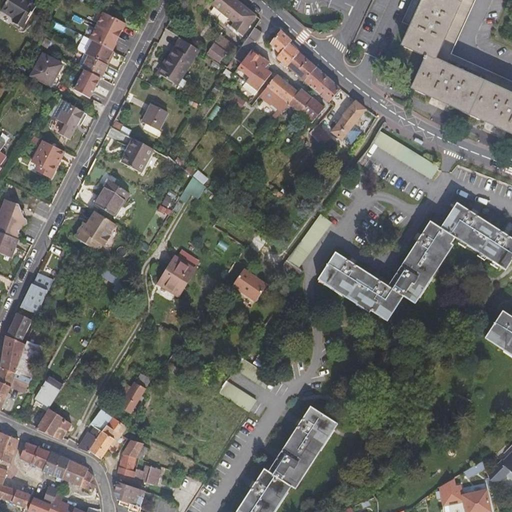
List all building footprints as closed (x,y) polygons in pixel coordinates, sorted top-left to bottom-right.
[(19,29),(35,6),(26,0),(5,0),(0,8),(0,11),(13,20),(10,24),(19,29)] [(239,38),(255,17),(232,0),(215,0),(209,8),(230,23),(227,28),(239,38)] [(511,83),(449,55),(474,0),(409,0),(398,24),(407,29),(399,48),(420,58),(419,63),(421,64),(410,90),(511,136),(511,83)] [(87,40),(108,51),(112,44),(111,44),(118,31),(122,24),(100,12),(86,39),(87,40)] [(125,15),(121,23),(128,26),(132,19),(125,15)] [(259,33),(253,28),(245,40),(243,39),(236,50),(231,58),(239,65),(247,54),(244,52),(249,45),(250,46),(259,33)] [(279,54),(287,45),(290,42),(278,32),(268,45),(279,54)] [(231,58),(236,50),(216,36),(203,56),(217,66),(222,57),(229,61),(231,58)] [(46,48),(50,41),(44,38),(40,45),(46,48)] [(175,78),(194,50),(176,38),(168,50),(166,49),(151,72),(171,84),(172,84),(175,78)] [(103,67),(110,52),(108,51),(87,40),(79,54),(83,56),(102,66),(103,67)] [(287,67),(298,54),(287,45),(279,54),(276,58),(287,67)] [(250,50),(247,54),(239,65),(236,68),(247,77),(250,73),(261,59),(250,50)] [(304,82),(316,69),(298,54),(287,67),(304,82)] [(83,56),(76,69),(79,70),(95,79),(102,66),(83,56)] [(239,65),(231,58),(229,61),(225,69),(226,71),(231,74),(236,68),(239,65)] [(266,64),(261,59),(250,73),(262,83),(268,75),(263,70),(266,64)] [(37,60),(23,82),(43,94),(56,71),(37,60)] [(315,91),(326,78),(316,69),(304,82),(315,91)] [(79,70),(68,90),(84,99),(95,79),(79,70)] [(230,80),(233,76),(231,74),(226,71),(223,76),(230,80)] [(262,83),(250,73),(247,77),(242,83),(254,93),(262,83)] [(265,87),(288,105),(297,94),(282,82),(283,80),(281,78),(279,81),(274,76),(265,87)] [(181,81),(175,78),(172,84),(177,87),(181,81)] [(329,103),(340,90),(326,78),(315,91),(318,94),(329,103)] [(241,83),(235,91),(243,98),(250,89),(242,83),(241,83)] [(275,121),(288,105),(265,87),(258,97),(270,106),(271,105),(278,110),(272,118),(275,121)] [(288,105),(299,114),(311,98),(300,90),(297,94),(288,105)] [(304,121),(310,126),(324,109),(311,98),(299,114),(306,119),(304,121)] [(52,99),(42,117),(60,126),(54,136),(64,141),(80,114),(52,99)] [(352,127),(365,109),(354,100),(342,116),(342,118),(331,132),(342,140),(352,127)] [(142,125),(150,129),(159,133),(168,115),(151,107),(142,125)] [(116,121),(112,130),(128,139),(131,132),(123,128),(124,125),(116,121)] [(314,137),(322,145),(324,146),(330,138),(326,134),(328,133),(323,128),(322,129),(317,125),(310,133),(314,137)] [(359,134),(352,127),(342,140),(350,147),(359,134)] [(159,133),(150,129),(147,134),(156,139),(159,133)] [(430,179),(437,167),(379,130),(371,141),(430,179)] [(136,175),(149,152),(129,140),(124,148),(124,149),(116,164),(136,175)] [(60,152),(39,142),(28,164),(35,168),(33,172),(47,179),(53,166),(56,159),(60,152)] [(56,159),(53,166),(60,170),(64,162),(56,159)] [(172,164),(178,169),(180,165),(174,161),(172,164)] [(183,173),(190,178),(192,179),(204,187),(206,185),(194,177),(195,175),(186,169),(183,173)] [(104,189),(109,181),(104,179),(100,187),(102,188),(104,189)] [(204,187),(192,179),(179,201),(185,204),(190,196),(198,201),(206,188),(204,187)] [(127,192),(109,181),(104,189),(102,188),(92,203),(111,215),(119,200),(122,201),(127,192)] [(274,192),(281,197),(284,193),(278,187),(274,192)] [(173,198),(176,193),(171,189),(167,194),(173,198)] [(166,196),(160,205),(166,209),(172,199),(166,196)] [(0,232),(14,238),(20,224),(24,225),(26,222),(26,218),(19,216),(20,210),(17,205),(6,201),(0,209),(0,232)] [(511,239),(454,202),(438,227),(453,236),(503,269),(511,255),(511,239)] [(164,216),(167,210),(166,209),(160,205),(160,206),(157,213),(164,216)] [(237,211),(251,220),(255,215),(241,206),(237,211)] [(105,234),(111,223),(92,211),(84,224),(79,222),(71,237),(94,251),(98,244),(103,243),(106,238),(105,234)] [(328,222),(316,214),(311,220),(286,253),(298,262),(328,222)] [(453,236),(438,227),(428,221),(386,286),(399,294),(411,301),(453,236)] [(0,254),(9,258),(16,239),(14,238),(0,232),(0,254)] [(180,287),(197,260),(178,248),(161,274),(180,287)] [(399,294),(386,286),(332,252),(316,277),(383,320),(399,294)] [(302,264),(298,262),(286,253),(282,260),(297,271),(302,264)] [(255,294),(267,278),(243,262),(232,278),(255,294)] [(119,293),(120,292),(125,283),(117,278),(117,275),(102,266),(96,275),(111,285),(110,288),(119,293)] [(117,278),(125,283),(128,278),(120,273),(117,278)] [(39,275),(22,309),(39,318),(57,284),(39,275)] [(511,319),(499,311),(483,337),(511,355),(511,319)] [(5,339),(0,369),(17,374),(27,346),(26,345),(22,344),(32,322),(17,314),(5,339)] [(27,346),(17,374),(13,384),(25,389),(28,381),(27,381),(36,347),(26,343),(26,345),(27,346)] [(240,353),(233,363),(263,384),(270,373),(240,353)] [(182,373),(186,366),(177,360),(173,367),(182,373)] [(0,369),(0,413),(1,414),(3,410),(8,396),(12,388),(13,384),(17,374),(0,369)] [(128,413),(147,379),(135,372),(127,385),(121,383),(112,397),(118,401),(115,406),(128,413)] [(216,387),(245,407),(246,408),(254,396),(224,375),(216,387)] [(35,400),(48,408),(63,385),(49,376),(35,400)] [(13,384),(12,388),(23,392),(25,389),(13,384)] [(291,488),(333,423),(308,406),(266,471),(261,469),(233,511),(270,511),(287,485),(291,488)] [(100,431),(108,417),(100,411),(90,426),(92,428),(99,431),(100,431)] [(56,429),(65,433),(69,426),(46,412),(34,431),(51,439),(56,429)] [(120,436),(124,430),(126,426),(108,417),(100,431),(86,452),(99,460),(105,450),(110,444),(117,433),(120,435),(120,436)] [(86,452),(100,431),(99,431),(92,428),(88,434),(85,432),(76,449),(86,453),(86,452)] [(51,439),(60,442),(65,433),(56,429),(51,439)] [(0,450),(11,456),(17,441),(18,440),(0,431),(0,450)] [(112,447),(120,435),(117,433),(110,444),(112,447)] [(135,460),(137,456),(143,446),(131,442),(121,456),(135,460)] [(31,464),(38,449),(25,444),(19,459),(31,464)] [(42,470),(50,454),(38,449),(31,464),(42,470)] [(0,460),(8,464),(11,456),(0,450),(0,460)] [(50,476),(59,458),(50,454),(42,470),(41,473),(50,476)] [(511,455),(507,460),(508,461),(504,465),(502,464),(489,476),(493,492),(502,483),(506,487),(511,482),(511,455)] [(133,470),(135,460),(121,456),(118,469),(132,473),(133,470)] [(61,481),(69,462),(59,458),(50,476),(61,481)] [(92,494),(95,488),(96,484),(92,476),(87,469),(69,462),(61,481),(65,483),(92,494)] [(488,471),(486,464),(468,474),(470,482),(475,479),(477,486),(486,482),(484,473),(488,471)] [(135,470),(131,483),(139,486),(140,482),(155,487),(159,471),(144,466),(141,472),(135,470)] [(115,479),(129,483),(132,473),(118,469),(115,479)] [(139,506),(143,491),(129,487),(115,483),(114,489),(117,500),(139,506)] [(442,488),(444,511),(453,510),(450,487),(452,487),(451,483),(442,488)] [(26,496),(0,485),(0,500),(2,500),(18,507),(17,510),(20,511),(26,496)] [(50,505),(51,502),(56,493),(45,489),(41,501),(49,504),(50,505)] [(490,511),(488,492),(464,495),(465,511),(490,511)] [(24,511),(45,511),(48,506),(31,498),(24,511)] [(117,500),(118,505),(138,511),(139,506),(117,500)] [(70,511),(71,510),(51,502),(50,505),(49,504),(48,506),(45,511),(70,511)]
